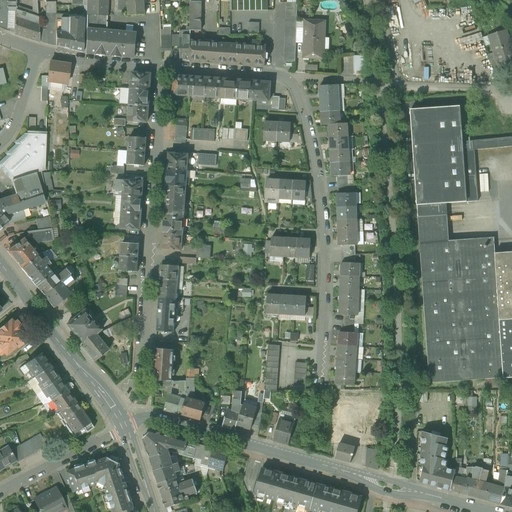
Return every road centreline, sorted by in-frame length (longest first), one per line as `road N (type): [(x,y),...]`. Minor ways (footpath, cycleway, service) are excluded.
road 1 (tertiary): [(491,511),(166,420),(127,426)]
road 2 (residential): [(135,386),(165,65)]
road 3 (residential): [(293,78),(324,223),(320,379)]
road 4 (secondary): [(0,263),(127,426)]
road 5 (residential): [(0,494),(127,426)]
road 6 (residential): [(165,65),(35,53)]
road 7 (residential): [(293,78),(165,65)]
